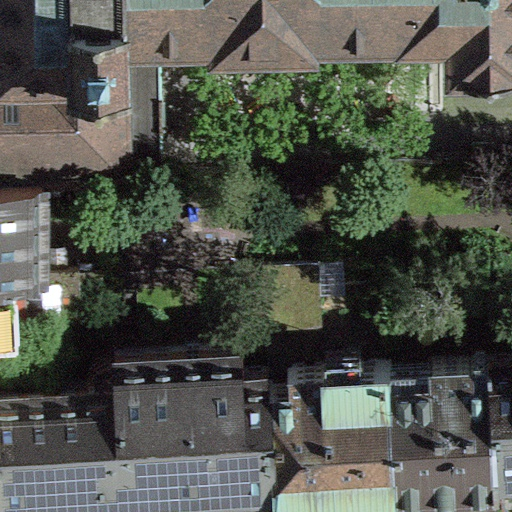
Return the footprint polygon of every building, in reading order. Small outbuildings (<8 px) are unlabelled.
[(511,0),(0,0),(0,170),(42,169),(162,165),(161,144),(161,126),(163,127),(162,93),(161,93),(160,53),(156,53),(155,22),(213,21),(213,29),(314,28),(314,19),(400,18),(400,20),(449,19),(450,53),(511,51),(511,0)] [(42,169),(0,170),(0,269),(42,268),(42,266),(42,172),(42,169)] [(461,254),(464,305),(487,304),(484,252),(461,253),(461,254)] [(263,260),(266,319),(321,316),(318,258),(263,260)] [(0,321),(79,317),(78,293),(77,269),(77,267),(42,268),(0,269),(0,321)] [(78,269),(77,269),(78,293),(80,293),(104,292),(103,268),(78,269)] [(115,377),(121,484),(121,495),(134,495),(134,483),(170,481),(170,493),(206,491),(205,479),(241,477),(242,489),(242,495),(248,501),(264,500),(270,493),(269,488),(275,487),(269,377),(269,362),(244,363),(243,338),(123,345),(113,345),(115,376),(115,377)] [(391,355),(391,356),(387,356),(388,371),(394,481),(428,479),(428,480),(463,478),(463,477),(469,476),(496,475),(490,365),(489,351),(484,346),(478,346),(474,352),(455,353),(428,354),(428,353),(391,355)] [(511,349),(489,351),(490,365),(496,475),(502,475),(502,481),(509,487),(511,486),(511,349)] [(269,377),(275,487),(308,485),(308,486),(359,483),(359,482),(394,481),(388,371),(387,356),(292,362),(293,376),(289,376),(280,376),(269,377)] [(65,498),(121,495),(121,484),(115,377),(115,376),(87,377),(0,381),(0,501),(2,502),(2,508),(7,511),(24,511),(29,506),(29,500),(28,488),(65,487),(65,498)]
